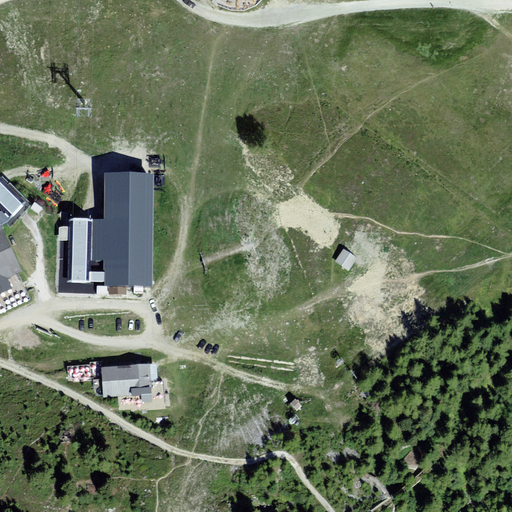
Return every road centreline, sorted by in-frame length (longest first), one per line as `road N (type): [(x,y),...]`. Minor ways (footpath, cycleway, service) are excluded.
road 1 (track): [(0,324),(40,309),(56,328),(153,341),(186,200),(152,165),(78,165),(26,133),(3,129)]
road 2 (track): [(330,511),(285,454),(244,462),(181,452),(0,362)]
road 3 (track): [(185,0),(207,15),(254,25),(364,9),(511,4)]
